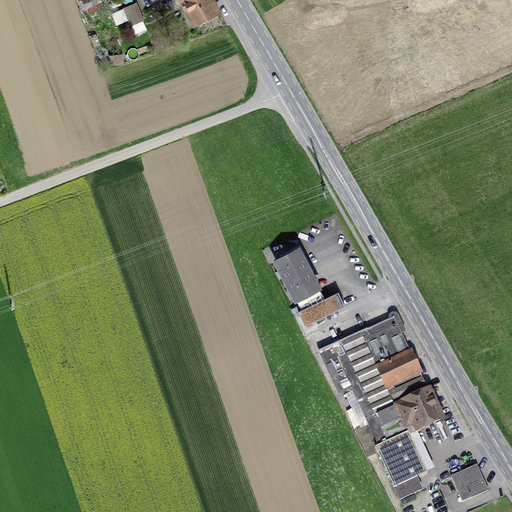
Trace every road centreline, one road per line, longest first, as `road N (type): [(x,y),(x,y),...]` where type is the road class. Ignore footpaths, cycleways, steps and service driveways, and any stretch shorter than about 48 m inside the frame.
road 1 (primary): [(289,89),(511,471)]
road 2 (unclassified): [(289,89),(0,202)]
